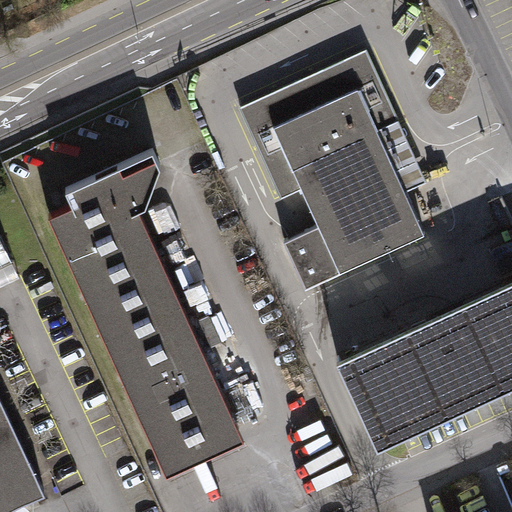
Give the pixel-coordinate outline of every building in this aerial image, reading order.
[(365,53),(241,107),(281,199),(302,190),(317,227),(300,234),(283,241),(303,287),(320,279),(424,235),(404,189),(421,182),(365,53)] [(156,150),(70,192),(78,207),(48,221),(168,469),(248,430),(141,209),(164,168),(156,150)] [(0,299),(16,292),(0,259),(0,299)] [(511,276),(337,355),(376,441),(511,380),(511,276)] [(66,295),(83,331),(82,331),(103,374),(117,368),(79,289),(66,295)] [(206,334),(224,371),(251,359),(240,336),(228,342),(221,327),(206,334)] [(0,511),(40,511),(61,502),(0,376),(0,511)]
